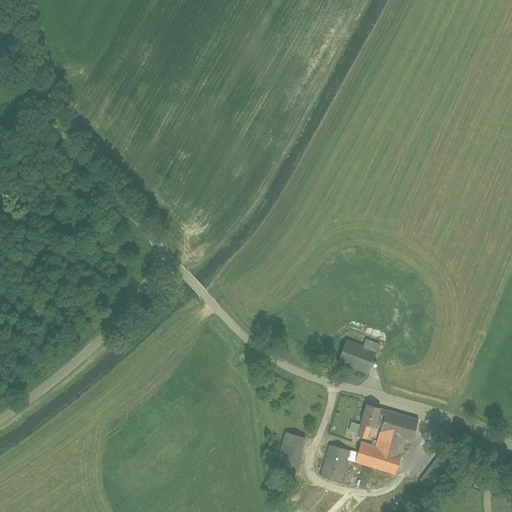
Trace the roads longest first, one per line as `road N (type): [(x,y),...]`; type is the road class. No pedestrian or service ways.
road 1 (unclassified): [(511,440),(281,363),(235,329),(167,254)]
road 2 (unclassified): [(167,254),(50,115),(10,0)]
road 3 (unclassified): [(0,420),(101,339),(167,254)]
road 4 (unknown): [(327,381),(301,451),(306,472),(344,490),(388,482)]
